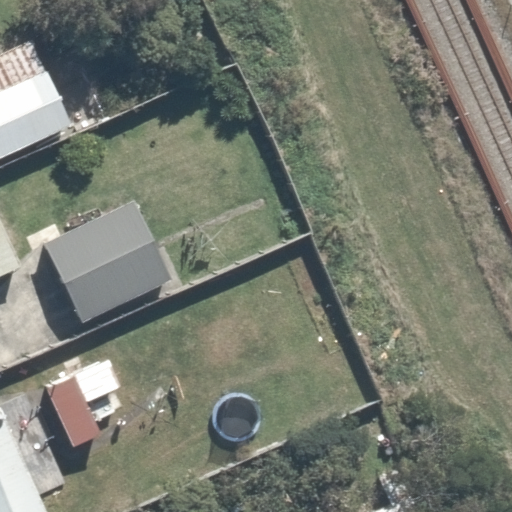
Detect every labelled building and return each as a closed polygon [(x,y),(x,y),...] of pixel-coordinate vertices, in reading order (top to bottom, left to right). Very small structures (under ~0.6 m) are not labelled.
[(0,146),(68,118),(41,54),(31,59),(22,38),(0,46),(0,146)] [(118,187),(23,241),(68,320),(163,266),(118,187)] [(0,237),(0,267),(12,261),(0,237)] [(70,370),(27,387),(52,451),(95,434),(70,370)] [(0,426),(0,511),(7,511),(32,501),(0,426)]
